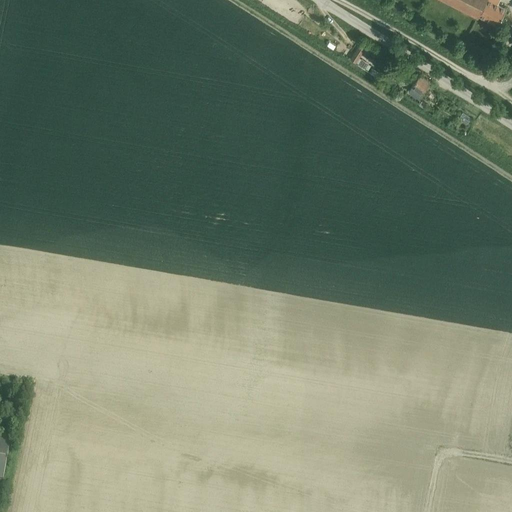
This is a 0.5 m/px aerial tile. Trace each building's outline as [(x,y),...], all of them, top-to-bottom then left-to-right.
[(498,25),(506,8),(491,0),(446,0),(478,16),(479,15),(498,25)] [(360,44),(351,58),(356,61),(356,62),(359,58),(366,48),(360,44)] [(362,59),(358,64),(365,69),(369,63),(362,59)] [(380,63),(377,68),(382,72),(386,66),(380,63)] [(417,96),(418,97),(430,80),(420,73),(413,83),(405,78),(401,75),(397,81),(418,95),(417,96)] [(0,439),(0,480),(3,481),(10,441),(0,439)]
